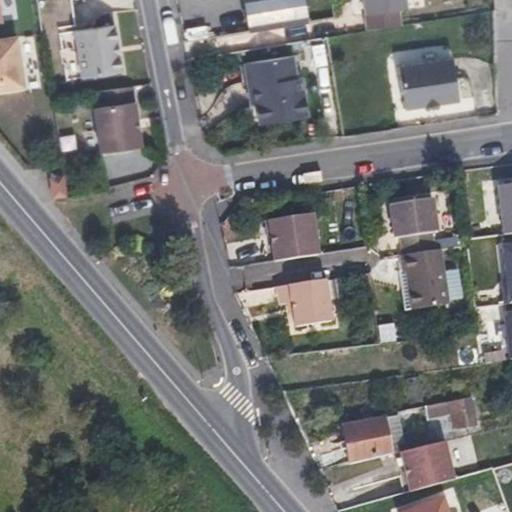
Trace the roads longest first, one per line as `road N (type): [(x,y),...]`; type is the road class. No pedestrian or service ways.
road 1 (secondary): [(222,433),(0,186)]
road 2 (residential): [(511,129),(189,185)]
road 3 (residential): [(222,433),(240,382),(201,269),(189,185)]
road 4 (residential): [(189,185),(153,0)]
